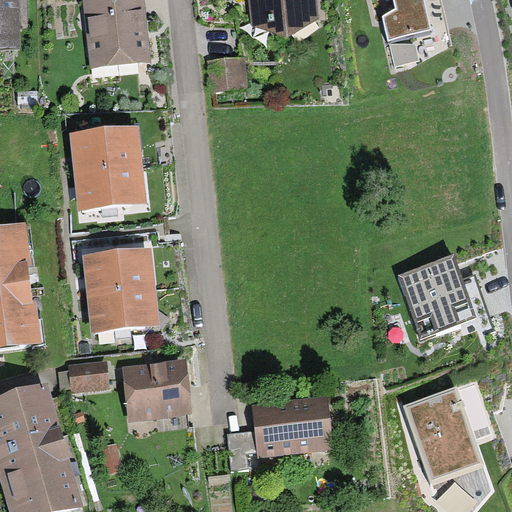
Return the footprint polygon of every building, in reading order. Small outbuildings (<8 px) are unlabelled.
[(19,0),(0,0),(0,54),(20,54),(19,0)] [(318,0),(248,0),(251,29),(289,42),(321,21),(318,0)] [(395,0),(399,20),(384,23),(390,46),(429,38),(420,0),(395,0)] [(134,1),(83,7),(91,74),(142,68),(134,1)] [(245,59),(208,66),(214,97),(251,90),(245,59)] [(136,134),(71,141),(79,217),(145,209),(136,134)] [(27,232),(0,235),(0,356),(41,352),(27,232)] [(152,255),(82,262),(90,339),(160,332),(152,255)] [(454,260),(399,279),(419,338),(476,319),(481,335),(494,331),(477,281),(475,276),(461,281),(454,260)] [(106,364),(69,367),(71,396),(109,393),(106,364)] [(188,364),(123,370),(128,426),(193,421),(188,364)] [(81,511),(46,392),(0,405),(0,479),(9,511),(81,511)] [(479,469),(454,399),(409,415),(433,485),(479,469)] [(327,400),(252,409),(255,435),(258,456),(259,465),(334,456),(327,400)] [(258,456),(255,435),(228,437),(231,472),(248,472),(248,457),(258,456)] [(122,473),(116,447),(101,451),(107,476),(122,473)]
